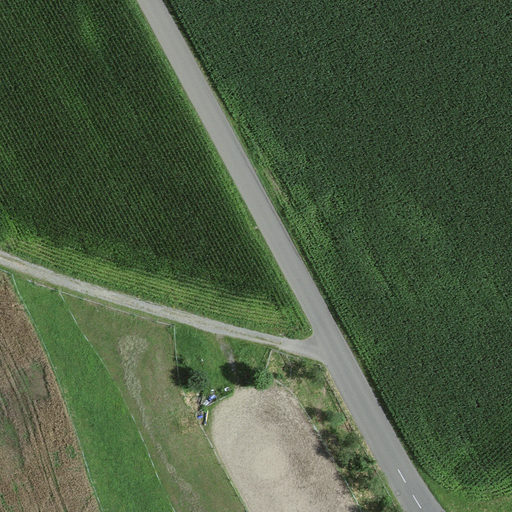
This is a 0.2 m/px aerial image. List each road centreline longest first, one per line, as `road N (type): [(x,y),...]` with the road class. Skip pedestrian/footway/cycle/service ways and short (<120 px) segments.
road 1 (unclassified): [(424,511),(151,0)]
road 2 (track): [(0,261),(294,348),(341,351)]
